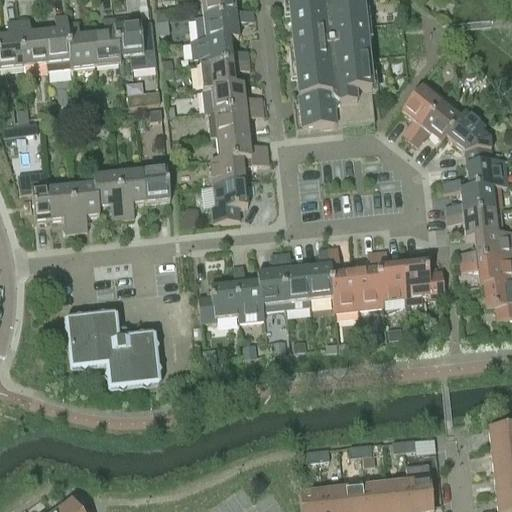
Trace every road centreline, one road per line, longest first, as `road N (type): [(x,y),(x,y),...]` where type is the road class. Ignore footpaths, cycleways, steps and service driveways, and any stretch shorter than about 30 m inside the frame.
road 1 (residential): [(3,272),(296,235)]
road 2 (residential): [(296,235),(413,221),(408,176),(371,146),(288,156)]
